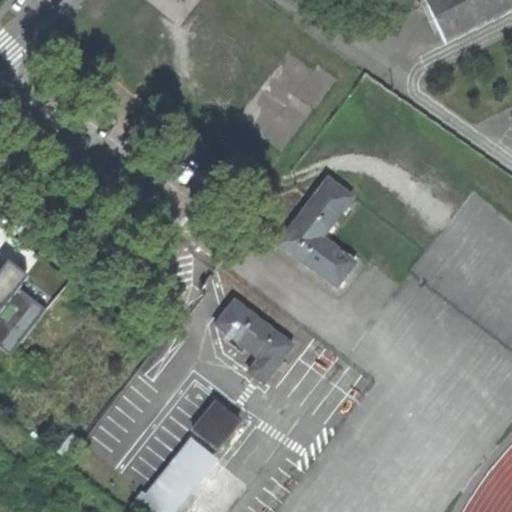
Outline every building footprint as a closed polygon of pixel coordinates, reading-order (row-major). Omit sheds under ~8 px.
[(511,0),(427,0),(445,39),(511,5),(511,0)] [(282,240),(339,284),(358,261),(325,235),(355,195),(331,177),(282,240)] [(253,369),(267,379),(294,344),(238,299),(230,310),(219,323),(262,356),(253,369)] [(0,320),(0,344),(13,354),(24,339),(0,320)] [(197,427),(222,446),(245,418),(220,398),(197,427)] [(137,506),(144,511),(168,511),(216,455),(195,437),(137,506)]
